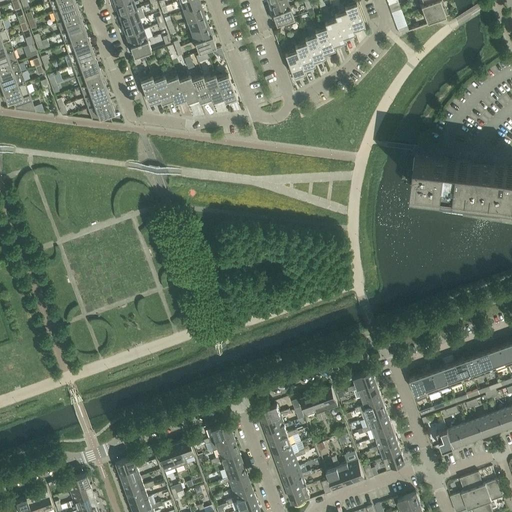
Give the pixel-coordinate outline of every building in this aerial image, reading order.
[(76,3),(75,0),(49,0),(54,11),(76,3)] [(136,7),(133,0),(125,0),(113,4),(115,10),(117,9),(119,14),(136,7)] [(201,3),(200,0),(180,0),(184,10),(201,3)] [(290,6),(287,0),(274,0),(269,2),(270,6),(268,7),(270,13),(290,6)] [(443,1),(442,0),(419,0),(422,9),(443,1)] [(364,23),(356,1),(346,4),(345,1),(343,1),(346,9),(354,32),(361,29),(360,25),(364,23)] [(448,13),(443,1),(422,9),(427,20),(448,13)] [(79,14),(78,11),(79,11),(76,3),(54,11),(57,21),(79,14)] [(205,13),(201,3),(184,10),(187,20),(205,13)] [(294,16),(290,6),(270,13),(272,19),(274,18),(276,23),(294,16)] [(140,18),(136,7),(119,14),(123,24),(140,18)] [(346,9),(336,12),(335,8),(333,9),(336,17),(336,16),(345,40),(351,37),(350,33),(354,31),(354,32),(346,9)] [(209,24),(205,13),(187,20),(191,30),(209,24)] [(84,24),(81,16),(80,16),(79,14),(57,21),(61,32),(84,24)] [(336,16),(336,17),(326,20),(325,16),(323,17),(326,24),(335,48),(341,45),(340,41),(344,39),(344,40),(345,40),(336,16)] [(144,28),(140,18),(123,24),(126,34),(144,28)] [(87,35),(86,32),(87,32),(84,24),(61,32),(65,43),(87,35)] [(214,33),(212,27),(210,28),(209,24),(191,30),(195,40),(214,33)] [(326,24),(316,28),(315,24),(313,25),(316,32),(325,55),(331,53),(330,48),(334,47),(334,48),(335,48),(326,24)] [(409,29),(407,25),(398,28),(399,33),(409,29)] [(0,42),(10,39),(6,28),(0,29),(0,42)] [(147,38),(144,28),(126,34),(128,38),(126,39),(128,45),(147,38)] [(316,32),(306,36),(305,32),(303,33),(306,40),(315,63),(322,61),(320,56),(324,55),(324,56),(325,55),(316,32)] [(216,44),(214,40),(217,39),(214,33),(195,40),(198,51),(216,44)] [(92,45),(89,38),(88,38),(87,35),(65,43),(69,54),(92,45)] [(151,48),(147,38),(128,45),(130,51),(132,50),(134,55),(151,48)] [(0,54),(14,49),(10,39),(0,42),(0,54)] [(306,40),(296,43),(295,40),(293,40),(296,48),(305,71),(312,69),(310,64),(314,63),(315,63),(306,40)] [(95,56),(94,54),(94,53),(92,45),(69,54),(73,64),(95,56)] [(296,48),(287,51),(285,48),(283,48),(294,79),(302,76),(300,72),(304,70),(304,71),(305,71),(296,48)] [(0,66),(18,60),(14,49),(0,54),(0,66)] [(99,67),(96,59),(95,56),(73,64),(77,75),(99,67)] [(0,78),(21,71),(18,60),(0,66),(0,78)] [(103,78),(102,75),(99,67),(77,75),(81,86),(103,78)] [(191,77),(189,69),(187,70),(188,74),(179,77),(178,77),(187,101),(187,100),(191,98),(193,103),(199,100),(191,77)] [(204,77),(201,69),(199,70),(201,74),(191,77),(199,100),(200,100),(204,98),(205,103),(212,100),(204,77)] [(216,77),(217,76),(214,69),(212,70),(214,73),(204,77),(212,100),(212,99),(216,98),(218,102),(225,100),(216,77)] [(238,99),(231,80),(227,69),(225,69),(226,73),(217,76),(216,77),(225,100),(225,99),(229,98),(231,102),(238,99)] [(153,78),(154,78),(151,70),(149,71),(150,75),(140,78),(148,101),(153,99),(155,104),(162,101),(153,78)] [(166,78),(163,70),(162,71),(163,74),(154,78),(153,78),(162,101),(166,99),(167,104),(174,101),(166,78)] [(178,77),(179,77),(176,70),(174,70),(176,74),(166,78),(174,101),(175,101),(174,100),(178,99),(180,103),(187,101),(178,77)] [(25,81),(21,71),(0,78),(0,81),(2,87),(3,89),(25,81)] [(107,88),(104,81),(103,78),(81,86),(84,97),(107,88)] [(36,111),(29,92),(25,81),(3,89),(4,92),(7,101),(12,99),(16,108),(36,111)] [(110,99),(109,97),(110,96),(107,88),(84,97),(88,107),(110,99)] [(115,110),(112,102),(111,102),(110,99),(88,107),(91,116),(92,118),(112,121),(109,113),(115,110)] [(511,197),(511,164),(494,162),(471,159),(458,157),(410,151),(408,157),(406,162),(404,168),(403,174),(401,180),(443,185),(442,189),(511,197)] [(251,261),(248,251),(240,254),(243,264),(251,261)] [(220,342),(220,338),(218,338),(219,336),(219,333),(218,331),(215,331),(213,332),(213,334),(214,337),(215,338),(215,339),(214,339),(215,343),(216,343),(217,351),(220,352),(222,350),(220,346),(219,343),(220,342)] [(511,363),(511,340),(501,344),(508,365),(511,363)] [(508,365),(501,344),(489,348),(497,369),(508,365)] [(497,369),(489,348),(478,352),(486,373),(497,369)] [(486,373),(478,352),(467,356),(474,377),(486,373)] [(474,377),(467,356),(456,360),(463,381),(474,377)] [(463,381),(456,360),(444,364),(452,385),(463,381)] [(452,385),(444,364),(433,369),(440,389),(452,385)] [(376,379),(372,368),(354,375),(357,383),(358,385),(376,379)] [(440,389),(433,369),(421,373),(429,393),(440,389)] [(429,393),(421,373),(410,377),(417,397),(429,393)] [(502,384),(511,380),(511,376),(501,381),(502,384)] [(362,395),(380,389),(376,379),(358,385),(357,383),(353,385),(354,389),(357,397),(362,395)] [(339,402),(332,384),(322,388),(328,406),(339,402)] [(328,406),(322,388),(311,392),(318,410),(316,411),(317,415),(322,414),(320,409),(328,406)] [(384,399),(380,389),(362,395),(365,403),(366,405),(384,399)] [(318,410),(311,392),(301,396),(307,414),(316,411),(318,410)] [(387,409),(384,399),(366,405),(365,403),(360,405),(362,409),(364,417),(387,409)] [(280,411),(277,402),(259,409),(263,419),(281,413),(280,411)] [(421,413),(435,409),(433,405),(420,410),(421,413)] [(511,423),(511,415),(508,406),(498,409),(505,427),(511,423)] [(285,423),(282,415),(287,413),(285,409),(280,411),(281,413),(263,419),(267,430),(285,423)] [(391,419),(387,409),(364,417),(367,426),(368,427),(391,419)] [(505,427),(498,409),(488,413),(494,430),(505,427)] [(494,430),(488,413),(478,417),(484,434),(494,430)] [(484,434),(478,417),(468,420),(474,438),(484,434)] [(394,429),(391,419),(368,427),(367,426),(363,427),(364,431),(373,428),(376,436),(394,429)] [(214,437),(232,431),(228,420),(215,424),(214,421),(206,424),(208,428),(206,429),(209,437),(213,435),(214,437)] [(474,438),(468,420),(458,424),(464,441),(474,438)] [(288,433),(288,431),(285,423),(267,430),(270,440),(288,433)] [(464,441),(458,424),(448,428),(454,445),(464,441)] [(454,445),(448,428),(437,431),(443,449),(454,445)] [(292,443),(289,435),(294,434),(292,429),(288,431),(288,433),(270,440),(274,450),(292,443)] [(398,440),(394,429),(376,436),(379,444),(380,446),(398,440)] [(236,441),(232,431),(214,437),(213,435),(209,437),(204,438),(205,443),(210,441),(213,449),(218,447),(236,441)] [(195,454),(188,436),(177,440),(184,458),(186,457),(195,454)] [(184,458),(177,440),(167,444),(174,462),(175,467),(184,464),(183,464),(188,462),(186,457),(184,458)] [(402,450),(398,440),(380,446),(379,444),(375,446),(376,450),(381,448),(384,456),(402,450)] [(239,451),(236,441),(218,447),(220,455),(221,457),(239,451)] [(278,460),(296,454),(295,452),(299,450),(296,442),(292,443),(274,450),(278,460)] [(174,462),(167,444),(157,448),(165,470),(175,467),(174,462)] [(141,461),(142,465),(147,463),(146,459),(142,461),(138,449),(129,452),(130,455),(115,461),(119,471),(137,465),(136,463),(141,461)] [(299,464),(297,456),(301,454),(300,450),(299,450),(295,452),(296,454),(278,460),(281,470),(299,464)] [(406,460),(402,450),(384,456),(388,467),(406,460)] [(243,461),(239,451),(221,457),(220,455),(216,457),(217,461),(222,459),(225,468),(243,461)] [(365,475),(358,457),(348,461),(354,479),(365,475)] [(354,479),(348,461),(340,464),(338,459),(334,461),(335,465),(338,465),(344,483),(354,479)] [(141,475),(138,467),(142,465),(141,461),(136,463),(137,465),(119,471),(123,481),(141,475)] [(247,471),(243,461),(225,468),(228,476),(229,478),(247,471)] [(374,475),(370,463),(364,465),(369,477),(374,475)] [(303,474),(302,472),(299,464),(281,470),(285,480),(303,474)] [(338,465),(335,465),(327,468),(333,486),(344,483),(338,465)] [(477,494),(501,486),(498,477),(483,482),(479,469),(469,473),(477,494)] [(307,484),(304,476),(308,474),(307,470),(302,472),(303,474),(285,480),(289,490),(307,484)] [(93,481),(91,474),(88,475),(86,471),(67,478),(71,489),(90,482),(93,481)] [(250,481),(247,471),(229,478),(228,476),(223,477),(225,481),(229,480),(232,488),(250,481)] [(477,494),(469,473),(460,476),(465,489),(450,494),(454,503),(477,494)] [(144,485),(144,483),(141,475),(123,481),(126,492),(144,485)] [(332,490),(327,478),(322,480),(326,492),(332,490)] [(148,495),(145,487),(150,486),(148,481),(144,483),(144,485),(126,492),(130,502),(148,495)] [(254,491),(250,481),(232,488),(235,496),(236,498),(254,491)] [(94,492),(90,482),(71,489),(74,499),(94,492)] [(311,495),(307,484),(289,490),(293,501),(311,495)] [(490,500),(504,494),(501,486),(477,494),(483,511),(493,511),(494,511),(490,500)] [(54,507),(47,489),(47,487),(36,491),(43,510),(54,507)] [(421,501),(417,490),(399,497),(398,495),(392,497),(394,502),(397,501),(399,508),(421,501)] [(43,510),(36,491),(26,495),(32,511),(43,511),(43,510)] [(258,502),(254,491),(236,498),(235,496),(231,498),(232,502),(237,500),(240,508),(258,502)] [(97,502),(96,498),(94,492),(74,499),(78,509),(97,502)] [(148,495),(130,502),(133,511),(152,506),(151,503),(156,502),(153,494),(148,495)] [(483,511),(477,494),(454,503),(457,511),(471,506),(472,511),(483,511)] [(32,511),(26,495),(16,498),(20,511),(32,511)] [(384,511),(381,501),(375,503),(378,511),(384,511)] [(421,511),(424,511),(420,501),(421,501),(399,508),(400,509),(402,508),(403,511),(421,511)] [(98,511),(96,503),(97,503),(97,502),(78,509),(79,511),(98,511)] [(154,511),(152,507),(157,506),(156,502),(151,503),(152,506),(133,511),(154,511)] [(227,502),(216,505),(218,510),(224,508),(223,507),(227,504),(227,503),(227,502)] [(240,511),(261,511),(258,502),(240,508),(240,511)]
